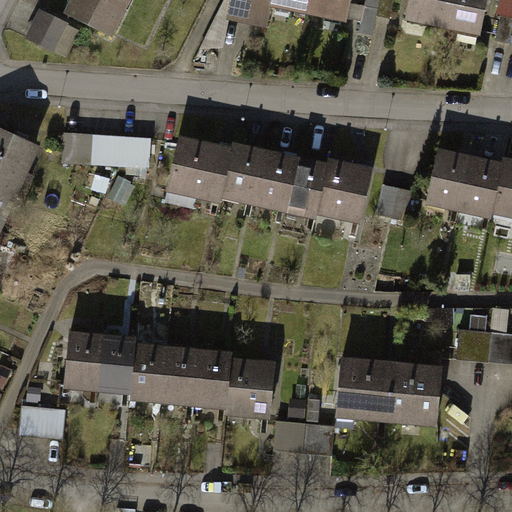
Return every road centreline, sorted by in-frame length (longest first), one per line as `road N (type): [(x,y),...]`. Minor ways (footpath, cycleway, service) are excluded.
road 1 (residential): [(511,488),(82,487),(0,469)]
road 2 (residential): [(0,84),(511,110)]
